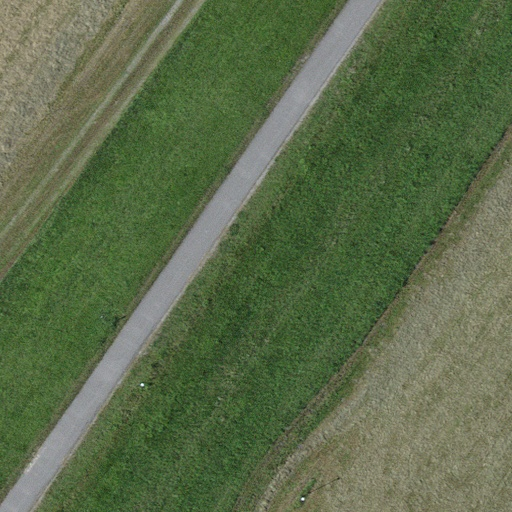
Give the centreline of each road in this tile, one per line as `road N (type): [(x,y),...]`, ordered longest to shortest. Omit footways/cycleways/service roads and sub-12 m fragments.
road 1 (track): [(29,511),(381,0)]
road 2 (track): [(196,0),(0,263)]
